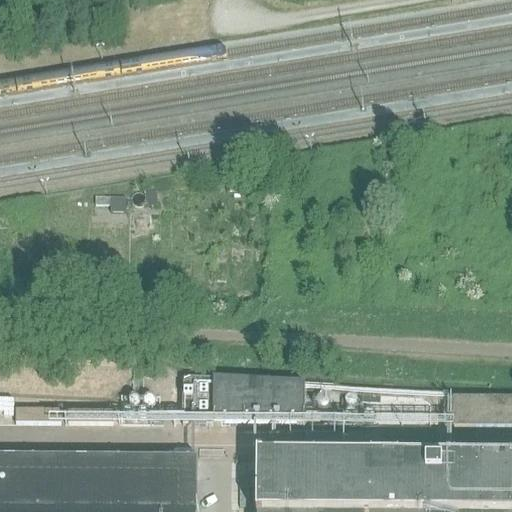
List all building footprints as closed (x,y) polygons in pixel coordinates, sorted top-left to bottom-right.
[(305,428),(305,387),(214,382),(183,382),(183,427),(305,428)] [(453,430),(511,430),(511,402),(454,402),(453,430)] [(16,426),(61,426),(61,413),(16,413),(16,426)] [(113,426),(113,413),(68,413),(68,426),(113,426)] [(0,460),(0,511),(197,511),(198,462),(0,460)] [(511,511),(511,466),(260,465),(261,463),(259,463),(257,511),(511,511)]
